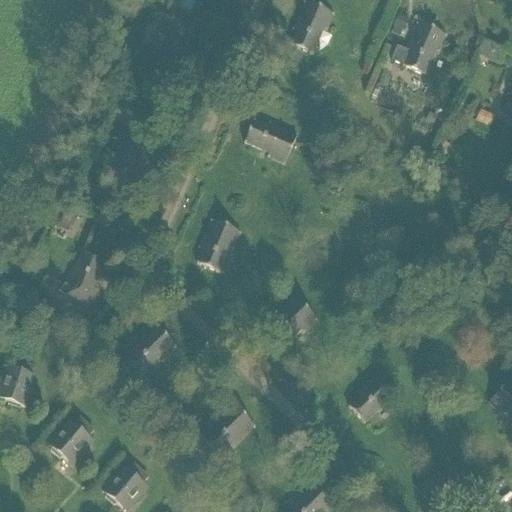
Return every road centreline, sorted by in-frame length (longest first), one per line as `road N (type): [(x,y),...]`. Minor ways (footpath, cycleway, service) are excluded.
road 1 (unclassified): [(250,0),(147,241),(145,264),(153,286),(305,430),(373,511)]
road 2 (track): [(112,0),(0,260)]
